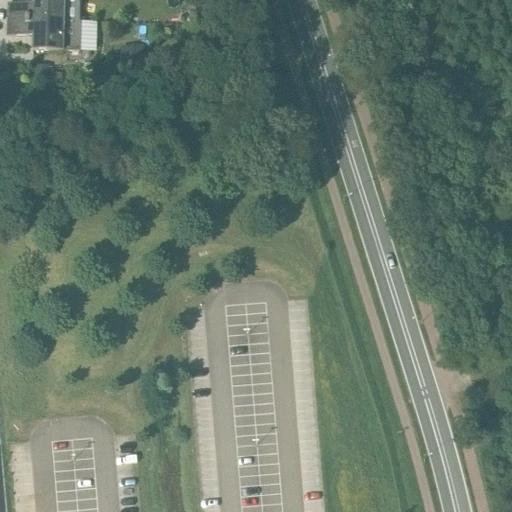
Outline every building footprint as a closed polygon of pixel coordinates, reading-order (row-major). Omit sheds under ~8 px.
[(66,0),(34,0),(34,6),(9,4),(9,21),(65,22),(66,0)] [(201,12),(191,12),(191,21),(201,21),(201,12)] [(81,23),(65,22),(9,21),(9,37),(33,38),(33,52),(64,53),(64,52),(81,52),(81,23)] [(137,50),(118,50),(118,63),(137,63),(137,50)] [(48,66),(32,66),(32,79),(48,79),(48,66)]
